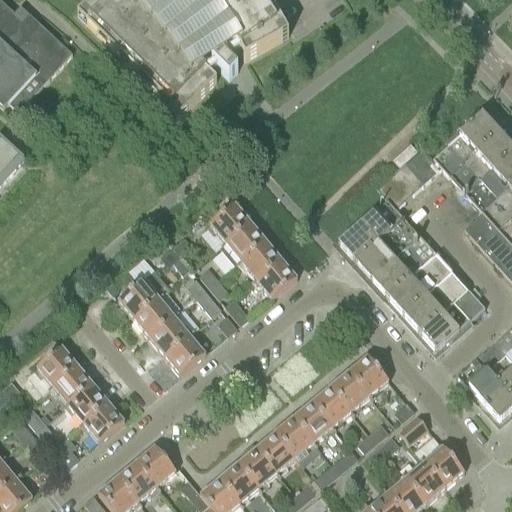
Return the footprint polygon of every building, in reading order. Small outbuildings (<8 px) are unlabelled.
[(85,29),(159,102),(180,122),(215,87),(126,0),(95,0),(80,15),(90,24),(85,29)] [(196,0),(202,6),(208,13),(219,27),(224,35),(234,50),(243,66),(281,45),(274,33),(280,30),(272,17),(264,4),(260,0),(196,0)] [(0,113),(3,116),(8,111),(16,119),(44,89),(70,60),(50,41),(26,20),(21,26),(0,6),(0,113)] [(210,68),(228,85),(236,77),(221,61),(210,68)] [(431,165),(440,174),(448,184),(497,140),(480,121),(431,165)] [(511,159),(511,156),(497,140),(448,184),(465,202),(511,159)] [(0,190),(21,168),(22,168),(23,167),(0,145),(0,190)] [(409,150),(392,166),(398,173),(416,158),(409,150)] [(421,154),(412,162),(431,183),(440,174),(431,165),(421,154)] [(511,191),(511,159),(465,202),(480,220),(511,191)] [(412,162),(403,171),(421,191),(431,183),(412,162)] [(403,171),(394,179),(412,199),(421,191),(403,171)] [(394,179),(385,187),(403,208),(412,199),(394,179)] [(375,196),(386,207),(394,216),(403,208),(385,187),(375,196)] [(511,191),(480,220),(511,254),(511,191)] [(337,251),(354,269),(402,225),(394,216),(386,207),(337,251)] [(209,231),(224,250),(250,229),(234,210),(209,231)] [(511,254),(480,220),(463,236),(511,290),(511,254)] [(354,269),(370,287),(418,243),(402,225),(354,269)] [(224,250),(218,255),(234,273),(240,268),(265,247),(250,229),(224,250)] [(370,287),(386,305),(434,261),(418,243),(370,287)] [(184,245),(172,254),(179,263),(191,253),(184,245)] [(240,268),(255,287),(281,266),(265,247),(240,268)] [(179,263),(172,254),(160,264),(167,273),(171,269),(179,263)] [(386,305),(418,340),(467,296),(434,261),(386,305)] [(179,263),(171,269),(182,282),(189,276),(179,263)] [(281,266),(255,287),(271,306),(296,285),(281,266)] [(198,283),(208,295),(217,287),(207,275),(198,283)] [(143,286),(117,307),(132,326),(158,305),(169,295),(153,277),(143,286)] [(185,294),(194,306),(204,298),(194,286),(185,294)] [(217,287),(208,295),(218,307),(228,299),(217,287)] [(467,296),(418,340),(435,359),(483,315),(467,296)] [(204,298),(194,306),(210,324),(219,316),(204,298)] [(132,326),(148,344),(173,323),(158,305),(132,326)] [(224,313),(239,332),(248,325),(232,306),(224,313)] [(148,344),(163,363),(189,342),(173,323),(148,344)] [(217,331),(227,342),(235,336),(225,324),(217,331)] [(511,336),(510,334),(492,350),(511,371),(511,336)] [(189,342),(163,363),(178,382),(204,360),(189,342)] [(511,371),(492,350),(475,366),(511,407),(511,371)] [(41,400),(51,393),(77,372),(61,353),(26,381),(41,400)] [(366,362),(347,378),(368,403),(387,388),(366,362)] [(511,417),(511,407),(475,366),(456,383),(467,395),(498,430),(511,417)] [(51,393),(66,411),(92,390),(77,372),(51,393)] [(347,378),(328,393),(350,419),(368,403),(347,378)] [(11,388),(0,397),(0,399),(6,406),(18,397),(11,388)] [(66,411),(81,430),(107,409),(92,390),(66,411)] [(328,393),(310,408),(331,434),(350,419),(328,393)] [(310,408),(291,424),(313,449),(331,434),(310,408)] [(107,409),(81,430),(97,449),(123,428),(107,409)] [(412,418),(406,409),(394,419),(401,427),(412,418)] [(33,417),(25,424),(35,437),(44,430),(33,417)] [(397,439),(407,451),(426,436),(416,423),(397,439)] [(291,424),(273,439),(294,465),(313,449),(291,424)] [(12,437),(21,449),(31,441),(21,429),(12,437)] [(44,430),(35,437),(46,450),(54,443),(44,430)] [(379,431),(368,440),(375,449),(386,439),(379,431)] [(273,439),(254,454),(276,480),(294,465),(273,439)] [(375,449),(368,440),(355,451),(362,459),(375,449)] [(31,441),(21,449),(31,462),(41,454),(31,441)] [(51,456),(66,475),(77,466),(70,456),(74,453),(66,444),(51,456)] [(390,444),(378,453),(386,463),(398,454),(390,444)] [(153,453),(134,468),(155,494),(174,478),(153,453)] [(366,464),(374,474),(386,463),(378,453),(366,464)] [(441,453),(422,469),(444,495),(463,479),(441,453)] [(254,454),(236,470),(257,496),(276,480),(254,454)] [(348,456),(330,471),(338,479),(356,465),(348,456)] [(0,497),(15,485),(0,467),(0,497)] [(44,474),(53,486),(62,479),(52,467),(44,474)] [(134,468),(116,483),(137,509),(155,494),(134,468)] [(422,469),(404,484),(426,510),(444,495),(422,469)] [(236,470),(217,485),(239,511),(257,496),(236,470)] [(338,479),(330,471),(312,485),(319,494),(338,479)] [(353,475),(342,485),(349,493),(360,484),(353,475)] [(133,511),(137,509),(116,483),(97,499),(107,511),(133,511)] [(404,484),(386,500),(395,511),(423,511),(426,510),(404,484)] [(15,485),(0,497),(0,511),(20,511),(30,504),(15,485)] [(217,485),(198,501),(196,498),(192,501),(195,504),(191,508),(194,511),(207,511),(208,511),(207,511),(239,511),(217,485)] [(349,493),(342,485),(329,495),(336,504),(349,493)] [(179,494),(191,508),(195,504),(192,501),(196,498),(187,487),(179,494)] [(305,493),(294,502),(301,510),(312,501),(305,493)] [(395,511),(386,500),(370,511),(395,511)] [(298,511),(301,510),(294,502),(281,511),(298,511)] [(99,511),(92,503),(84,510),(85,511),(99,511)]
